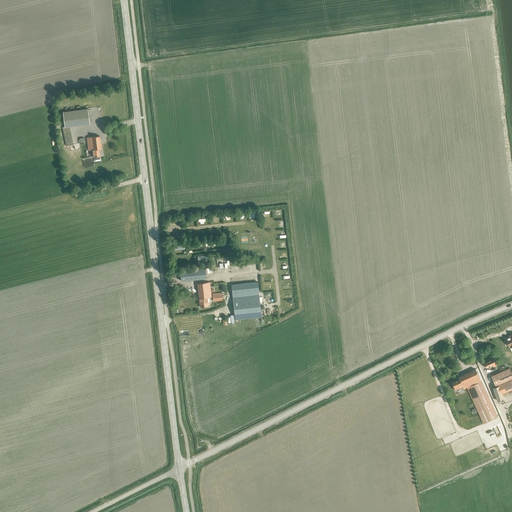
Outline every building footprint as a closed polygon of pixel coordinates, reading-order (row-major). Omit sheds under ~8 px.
[(88,108),(63,112),(65,128),(90,124),(88,108)] [(64,133),(66,146),(73,144),(70,132),(64,133)] [(93,157),(100,156),(99,149),(101,149),(100,136),(87,137),(88,150),(92,150),(93,157)] [(180,272),(181,281),(206,278),(205,269),(180,272)] [(213,291),(211,292),(210,282),(198,283),(200,307),(208,306),(207,297),(211,297),(211,294),(212,294),(213,302),(223,300),(222,292),(214,293),(213,291)] [(232,285),(233,297),(259,294),(257,282),(232,285)] [(233,298),(235,320),(261,317),(259,295),(233,298)] [(493,368),(496,366),(493,360),(484,364),(486,368),(492,365),(493,368)] [(481,381),(475,369),(458,377),(459,379),(452,383),(455,390),(460,387),(461,389),(463,388),(464,389),(466,387),(483,423),(497,417),(481,381)] [(502,395),(511,389),(511,374),(509,369),(490,377),(495,386),(498,385),(498,387),(492,389),(497,401),(503,399),(502,395)] [(466,394),(460,396),(463,404),(469,401),(466,394)]
